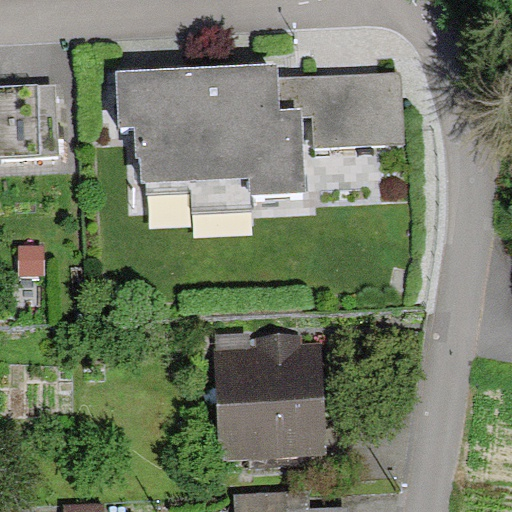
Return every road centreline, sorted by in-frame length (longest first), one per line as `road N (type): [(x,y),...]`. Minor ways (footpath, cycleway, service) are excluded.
road 1 (residential): [(420,511),(471,198),(447,66),(402,0)]
road 2 (residential): [(296,0),(0,17)]
